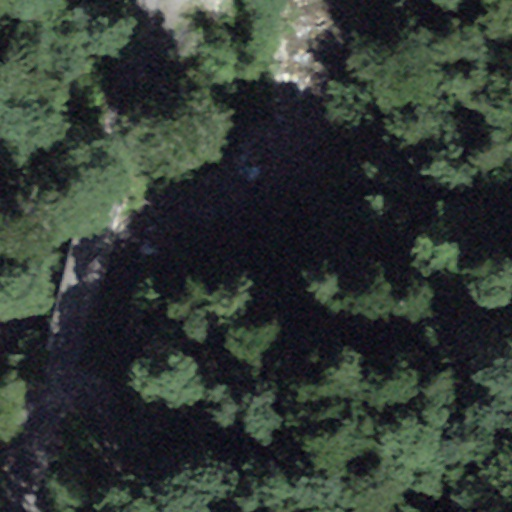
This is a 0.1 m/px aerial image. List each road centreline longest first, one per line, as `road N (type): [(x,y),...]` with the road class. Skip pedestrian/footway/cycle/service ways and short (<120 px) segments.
road 1 (unclassified): [(22,511),(68,351),(148,0)]
road 2 (track): [(97,511),(122,419),(103,387),(63,370)]
